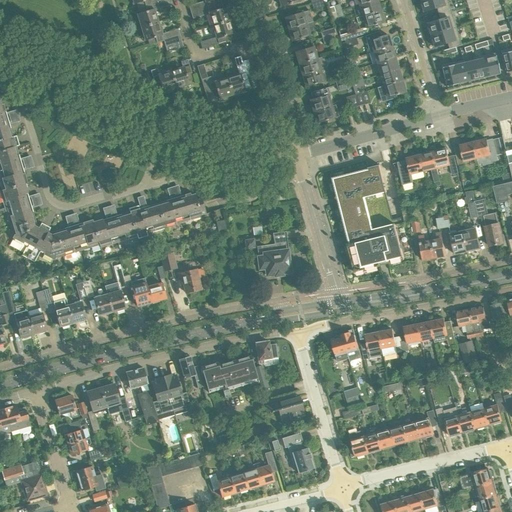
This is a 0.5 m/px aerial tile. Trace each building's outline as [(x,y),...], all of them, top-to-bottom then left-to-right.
[(137,4),(139,8),(165,0),(132,0),(133,6),(137,4)] [(139,20),(142,28),(159,22),(155,10),(171,6),(169,0),(165,0),(139,8),(140,13),(136,14),(138,20),(139,20)] [(191,13),(222,4),(220,0),(204,0),(205,1),(189,6),(191,13)] [(328,5),(326,0),(320,0),(312,3),(314,9),(328,5)] [(376,0),(372,0),(359,4),(362,16),(380,10),(376,0)] [(450,9),(446,0),(419,0),(423,11),(436,7),(437,13),(450,9)] [(213,26),(231,20),(227,7),(223,8),(222,4),(191,13),(192,19),(209,14),(213,26)] [(328,8),(330,14),(335,12),(335,11),(341,9),(340,4),(328,8)] [(341,9),(335,11),(335,12),(337,18),(343,16),(341,9)] [(455,27),(450,9),(437,13),(439,19),(426,23),(427,26),(426,26),(428,33),(429,32),(430,35),(455,27)] [(285,18),(288,30),(313,21),(309,10),(285,18)] [(341,41),(352,38),(369,33),(367,27),(383,22),(380,10),(362,16),(356,18),(357,23),(364,21),(366,27),(340,35),(341,41)] [(231,20),(213,26),(216,37),(200,42),(202,49),(233,40),(231,35),(235,34),(231,20)] [(313,21),(288,30),(292,41),(309,36),(307,29),(315,27),(313,21)] [(159,22),(142,28),(144,36),(143,36),(145,42),(148,41),(150,45),(163,41),(180,36),(178,29),(163,34),(159,22)] [(320,32),(322,37),(336,33),(335,27),(320,32)] [(455,27),(430,35),(431,37),(429,37),(431,44),(433,44),(434,46),(446,42),(448,49),(454,47),(461,45),(455,27)] [(380,32),(365,36),(370,53),(373,52),(373,51),(390,46),(387,34),(381,36),(380,32)] [(336,33),(322,37),(324,44),(336,40),(338,39),(336,33)] [(180,36),(163,41),(165,47),(182,42),(180,36)] [(346,48),(358,44),(356,39),(352,40),(343,43),(342,45),(347,59),(350,59),(346,48)] [(182,42),(165,47),(167,52),(184,47),(182,42)] [(295,52),(299,64),(316,58),(312,46),(295,52)] [(373,52),(377,63),(394,57),(390,46),(373,51),(373,52)] [(511,70),(511,52),(511,48),(500,51),(505,72),(511,70)] [(499,73),(494,53),(484,55),(488,76),(499,73)] [(488,76),(484,55),(473,58),(478,78),(488,76)] [(250,87),(246,75),(252,73),(248,60),(242,61),(240,56),(234,58),(239,74),(227,78),(233,96),(246,92),(245,89),(250,87)] [(299,64),(302,75),(326,67),(327,65),(327,63),(326,61),(324,61),(324,59),(322,59),(321,57),(316,59),(316,58),(299,64)] [(377,63),(380,74),(397,69),(394,57),(377,63)] [(463,60),(462,60),(467,81),(478,78),(473,58),(472,58),(473,60),(463,63),(463,60)] [(183,68),(171,71),(177,89),(190,85),(189,81),(194,80),(188,60),(181,62),(183,68)] [(452,62),(451,62),(457,84),(457,83),(467,81),(462,60),(452,63),(452,62)] [(456,84),(451,62),(441,65),(446,86),(456,84)] [(326,67),(302,75),(305,86),(326,80),(324,74),(325,72),(328,72),(326,67)] [(177,89),(171,71),(159,75),(157,69),(151,71),(157,91),(162,90),(164,94),(177,89)] [(380,74),(383,85),(401,80),(397,69),(380,74)] [(213,75),(201,79),(207,100),(218,97),(219,101),(233,96),(227,78),(219,80),(214,78),(213,75)] [(335,79),(337,84),(350,80),(349,75),(335,79)] [(351,83),(352,86),(355,94),(360,93),(362,92),(360,87),(365,86),(363,79),(357,81),(351,83)] [(352,86),(351,83),(350,80),(337,84),(339,90),(352,86)] [(383,85),(377,87),(382,102),(397,97),(396,94),(404,92),(401,80),(383,85)] [(312,99),(309,100),(313,112),(330,106),(327,94),(330,93),(329,87),(311,93),(312,99)] [(369,102),(366,91),(362,92),(360,93),(364,104),(369,102)] [(360,93),(355,94),(354,94),(358,106),(364,104),(360,93)] [(349,96),(352,105),(352,108),(358,106),(354,94),(349,96)] [(352,108),(352,105),(349,96),(343,98),(347,109),(352,108)] [(313,112),(317,123),(339,116),(335,104),(330,106),(313,112)] [(32,211),(34,211),(25,183),(28,183),(20,155),(18,155),(16,147),(20,145),(17,136),(13,137),(10,129),(12,128),(6,109),(3,110),(1,106),(0,106),(0,175),(4,189),(1,190),(15,234),(13,237),(23,243),(24,241),(29,243),(22,255),(35,261),(41,250),(45,252),(44,254),(54,259),(56,256),(80,250),(81,254),(84,253),(83,249),(100,244),(100,246),(138,235),(139,238),(148,235),(147,232),(206,214),(203,202),(198,203),(196,197),(192,198),(192,196),(187,197),(186,194),(166,200),(166,202),(150,207),(149,205),(139,208),(138,205),(129,208),(130,213),(122,215),(121,214),(93,222),(92,219),(64,228),(65,229),(54,232),(53,235),(48,233),(51,227),(42,223),(39,228),(34,225),(36,223),(32,211)] [(479,141),(473,142),(477,158),(478,165),(483,163),(483,166),(493,164),(493,162),(498,161),(497,156),(493,140),(493,139),(487,141),(487,139),(485,139),(485,138),(478,139),(479,141)] [(499,138),(493,140),(497,156),(503,154),(499,138)] [(477,158),(473,142),(468,143),(467,142),(461,143),(461,145),(459,145),(460,147),(454,148),(459,170),(466,168),(464,161),(477,158)] [(432,152),(436,168),(450,165),(452,174),(458,173),(454,157),(448,158),(446,149),(444,149),(444,147),(438,149),(438,151),(432,152)] [(431,169),(435,186),(440,185),(436,168),(432,152),(427,153),(427,151),(421,153),(421,155),(419,155),(423,171),(431,169)] [(407,156),(408,158),(406,158),(406,160),(396,163),(402,185),(412,183),(410,174),(423,171),(419,155),(414,156),(414,154),(407,156)] [(334,192),(336,198),(338,197),(340,203),(337,203),(339,209),(340,209),(342,218),(341,218),(342,222),(343,222),(345,231),(344,231),(346,237),(349,237),(350,243),(347,243),(348,245),(349,245),(351,254),(350,255),(355,273),(380,266),(379,263),(388,261),(389,264),(393,263),(392,262),(400,260),(401,261),(404,260),(395,224),(393,224),(373,230),(365,198),(385,192),(385,193),(387,192),(380,165),(373,167),(373,168),(369,169),(368,168),(344,174),(344,175),(335,178),(335,176),(331,177),(332,183),(333,183),(335,192),(334,192)] [(511,193),(511,181),(493,187),(497,204),(510,201),(508,195),(511,193)] [(472,191),(466,193),(468,204),(471,219),(478,217),(474,201),(474,202),(472,191)] [(478,217),(483,216),(489,246),(503,243),(496,212),(488,214),(485,199),(474,201),(478,217)] [(444,218),(442,218),(444,228),(450,227),(448,216),(443,217),(444,218)] [(444,228),(442,218),(436,219),(438,229),(444,228)] [(224,220),(216,222),(218,231),(226,229),(224,220)] [(421,232),(419,221),(411,223),(413,234),(421,232)] [(468,229),(462,230),(467,251),(480,248),(474,225),(468,227),(468,229)] [(467,251),(462,230),(456,232),(455,229),(449,231),(454,254),(467,251)] [(290,272),(290,265),(290,264),(291,263),(286,231),(273,233),(274,244),(257,246),(260,269),(264,269),(265,276),(275,274),(275,276),(283,275),(283,273),(290,272)] [(436,240),(430,241),(434,258),(444,256),(440,233),(435,234),(436,240)] [(434,258),(430,241),(424,242),(423,235),(419,236),(423,260),(434,258)] [(254,240),(246,241),(247,248),(255,247),(254,240)] [(164,270),(164,271),(177,268),(173,252),(160,255),(163,266),(164,270)] [(127,286),(124,276),(122,271),(120,264),(114,266),(120,288),(127,286)] [(166,278),(164,271),(164,270),(163,266),(157,267),(160,279),(166,278)] [(196,270),(178,274),(181,284),(184,284),(186,293),(201,289),(198,278),(204,277),(202,269),(196,270)] [(148,287),(145,278),(131,282),(129,275),(124,276),(127,286),(127,289),(133,287),(138,306),(145,304),(145,306),(152,304),(152,302),(148,287)] [(90,280),(83,282),(87,298),(94,296),(90,280)] [(87,298),(83,282),(76,284),(80,300),(87,298)] [(148,287),(152,302),(166,298),(162,283),(148,287)] [(105,286),(107,294),(112,311),(117,310),(118,311),(124,309),(124,308),(125,308),(120,290),(120,288),(118,284),(114,285),(113,284),(106,286),(105,286)] [(50,288),(43,290),(48,309),(55,307),(60,326),(62,325),(62,327),(69,325),(68,324),(73,322),(68,305),(66,299),(54,302),(50,288)] [(27,312),(34,334),(38,333),(39,334),(45,332),(45,331),(47,330),(41,310),(48,309),(43,290),(36,292),(40,308),(27,312)] [(15,314),(9,291),(2,293),(4,299),(8,313),(10,320),(15,318),(16,318),(15,314)] [(108,313),(112,311),(107,294),(95,298),(100,315),(101,315),(102,316),(108,314),(108,313)] [(0,344),(3,344),(2,343),(6,342),(2,325),(9,323),(6,313),(8,313),(4,299),(0,300),(0,304),(0,306),(0,305),(0,314),(0,316),(0,315),(0,344)] [(68,305),(73,322),(78,321),(78,323),(85,321),(84,319),(86,319),(81,302),(68,305)] [(501,303),(490,306),(493,320),(505,317),(501,303)] [(489,320),(486,320),(483,307),(470,310),(473,325),(476,338),(484,336),(482,330),(490,328),(489,320)] [(16,318),(15,318),(21,338),(23,337),(23,339),(30,337),(29,335),(34,334),(27,312),(27,310),(15,314),(16,318)] [(470,310),(456,313),(459,326),(466,325),(467,333),(466,333),(468,339),(476,338),(470,310)] [(430,322),(434,338),(435,342),(448,340),(449,346),(455,345),(451,321),(444,323),(444,319),(430,322)] [(417,324),(420,341),(434,338),(430,322),(417,324)] [(405,336),(400,337),(403,352),(409,350),(407,344),(420,341),(417,324),(404,327),(405,336)] [(505,334),(502,324),(495,326),(497,335),(499,341),(505,339),(504,334),(505,334)] [(403,352),(400,337),(394,338),(392,329),(379,332),(383,354),(384,356),(397,354),(397,353),(403,352)] [(348,353),(352,352),(359,350),(355,334),(351,336),(350,332),(342,335),(342,336),(348,353)] [(379,332),(366,335),(368,344),(362,345),(365,359),(370,358),(370,357),(383,354),(379,332)] [(331,341),(338,362),(349,358),(342,336),(340,337),(337,335),(335,338),(335,340),(331,341)] [(256,344),(259,365),(264,364),(263,360),(278,358),(276,344),(269,345),(269,342),(266,342),(266,341),(262,342),(262,343),(256,344)] [(460,345),(465,364),(477,361),(472,342),(460,345)] [(225,388),(257,379),(254,368),(251,356),(219,366),(218,363),(201,367),(208,390),(224,385),(225,388)] [(190,357),(178,360),(184,378),(194,375),(198,389),(203,387),(197,367),(194,368),(190,357)] [(501,359),(495,360),(498,369),(503,367),(501,359)] [(259,366),(254,368),(257,379),(258,379),(262,391),(269,389),(262,366),(259,366)] [(131,389),(147,385),(143,368),(126,372),(131,389)] [(171,375),(163,377),(174,414),(188,410),(183,393),(181,394),(175,375),(171,376),(171,375)] [(160,419),(174,414),(163,377),(155,379),(155,381),(151,382),(157,401),(155,401),(160,419)] [(418,380),(420,387),(426,386),(424,378),(418,380)] [(101,388),(107,410),(108,415),(122,411),(121,408),(120,406),(114,385),(114,384),(101,388)] [(87,392),(93,411),(93,414),(94,413),(107,410),(101,388),(87,392)] [(137,394),(147,425),(158,422),(149,391),(137,394)] [(500,413),(505,412),(500,393),(494,394),(497,405),(484,408),(489,425),(503,421),(500,413)] [(455,402),(458,416),(463,432),(476,429),(471,412),(470,406),(461,409),(459,401),(458,394),(454,395),(455,402)] [(358,395),(346,399),(348,407),(361,404),(358,395)] [(72,396),(54,401),(59,414),(69,411),(71,418),(78,416),(72,396)] [(275,404),(277,411),(282,409),(285,421),(291,419),(292,421),(298,419),(298,417),(306,415),(301,397),(275,404)] [(458,416),(455,402),(454,398),(448,400),(453,417),(446,419),(442,408),(441,404),(435,406),(436,410),(440,425),(447,423),(450,436),(463,432),(458,416)] [(77,404),(81,415),(87,413),(84,402),(77,404)] [(483,402),(470,406),(471,412),(476,429),(489,425),(484,408),(483,402)] [(17,409),(16,405),(4,408),(6,413),(11,432),(31,426),(25,407),(17,409)] [(127,406),(121,408),(122,411),(125,422),(131,420),(127,406)] [(0,440),(1,440),(3,439),(4,437),(4,434),(11,432),(6,413),(4,408),(0,409),(0,440)] [(356,409),(343,413),(345,419),(358,415),(356,409)] [(93,414),(93,411),(87,412),(93,432),(99,430),(94,413),(93,414)] [(429,418),(416,422),(420,438),(426,436),(426,438),(433,436),(432,435),(433,434),(434,435),(432,427),(437,425),(433,411),(427,413),(429,418)] [(68,445),(84,440),(78,420),(69,424),(72,432),(65,435),(68,445)] [(416,422),(403,426),(408,442),(409,441),(410,443),(416,441),(416,439),(420,438),(416,422)] [(403,426),(390,429),(395,445),(400,444),(400,445),(407,443),(406,442),(408,442),(403,426)] [(253,428),(219,436),(221,445),(255,437),(253,428)] [(390,429),(377,433),(382,449),(383,448),(384,450),(390,448),(390,447),(395,445),(390,429)] [(369,452),(365,436),(363,430),(350,434),(354,448),(352,449),(350,450),(352,457),(356,456),(356,457),(357,457),(357,456),(358,457),(364,455),(364,454),(369,452)] [(293,463),(295,463),(298,472),(314,468),(308,447),(307,448),(303,449),(301,443),(303,442),(300,432),(282,438),(285,447),(288,446),(293,463)] [(377,433),(365,436),(369,452),(374,451),(374,453),(381,451),(380,449),(381,449),(382,450),(382,449),(377,433)] [(68,445),(71,455),(88,450),(86,446),(89,445),(91,442),(89,438),(84,440),(68,445)] [(274,450),(280,449),(277,439),(272,441),(274,450)] [(101,457),(98,449),(88,452),(91,460),(101,457)] [(259,462),(255,464),(261,484),(266,483),(267,484),(273,483),(272,481),(274,481),(271,472),(278,470),(272,451),(265,453),(269,464),(261,467),(259,462)] [(197,466),(202,464),(199,453),(193,455),(197,466)] [(197,466),(193,455),(188,456),(191,467),(197,466)] [(191,467),(188,456),(182,458),(185,469),(191,467)] [(185,469),(182,458),(176,460),(179,471),(185,469)] [(179,471),(176,460),(170,461),(173,472),(179,471)] [(173,472),(170,461),(164,463),(167,474),(173,472)] [(21,466),(21,467),(24,474),(32,472),(38,470),(40,469),(37,462),(21,466)] [(167,474),(164,463),(158,465),(161,476),(167,474)] [(76,470),(79,480),(101,474),(106,472),(105,469),(103,464),(97,465),(99,471),(93,473),(91,466),(76,470)] [(255,468),(243,472),(248,488),(249,488),(250,489),(256,488),(256,486),(261,484),(255,464),(254,464),(255,468)] [(161,476),(158,465),(146,468),(151,486),(163,482),(161,476)] [(2,472),(4,480),(10,478),(20,475),(20,476),(23,474),(24,474),(21,467),(18,468),(2,472)] [(464,490),(476,487),(492,482),(491,477),(492,476),(491,470),(489,470),(489,469),(489,468),(460,477),(464,490)] [(21,480),(27,501),(47,495),(41,474),(40,475),(38,470),(32,472),(24,474),(23,474),(20,476),(21,480)] [(235,492),(230,476),(228,472),(223,473),(224,478),(217,480),(216,474),(210,476),(214,490),(220,488),(222,496),(224,496),(224,497),(231,495),(230,494),(235,492)] [(243,472),(230,476),(235,492),(241,491),(241,492),(247,490),(247,489),(248,488),(243,472)] [(101,474),(79,480),(82,490),(93,487),(95,487),(96,491),(105,488),(101,474)] [(119,486),(129,483),(127,474),(116,478),(119,486)] [(452,496),(447,481),(441,483),(446,498),(452,496)] [(165,488),(163,482),(151,486),(153,492),(165,488)] [(476,487),(480,500),(497,495),(497,494),(496,494),(496,493),(497,493),(495,486),(494,487),(492,482),(476,487)] [(165,488),(153,492),(154,497),(167,494),(165,488)] [(425,492),(420,493),(425,509),(438,506),(440,511),(446,509),(442,495),(435,497),(433,489),(432,489),(433,490),(432,490),(431,488),(425,490),(425,492)] [(92,495),(94,502),(107,498),(105,492),(105,491),(92,495)] [(407,496),(411,511),(416,511),(425,509),(420,493),(415,495),(415,493),(408,495),(409,497),(408,497),(407,496)] [(168,500),(167,494),(154,497),(156,503),(168,500)] [(480,500),(483,511),(484,511),(500,508),(498,503),(500,502),(498,496),(497,496),(496,495),(497,495),(480,500)] [(399,499),(395,501),(397,511),(411,511),(407,496),(407,497),(406,497),(406,496),(399,498),(399,499)] [(170,505),(168,500),(156,503),(158,509),(170,505)] [(397,511),(395,501),(390,502),(389,500),(383,502),(383,504),(382,504),(381,504),(384,511),(380,511),(397,511)] [(178,509),(179,511),(196,511),(197,511),(198,511),(196,505),(195,505),(194,504),(186,506),(185,501),(170,505),(172,511),(178,509)]
